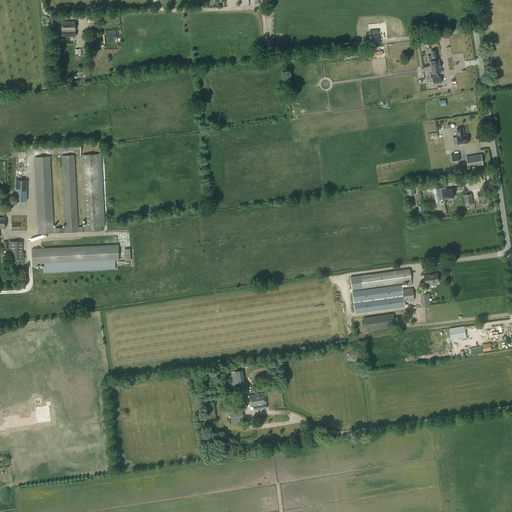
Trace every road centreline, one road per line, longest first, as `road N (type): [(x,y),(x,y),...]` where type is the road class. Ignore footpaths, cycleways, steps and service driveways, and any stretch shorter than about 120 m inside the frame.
road 1 (track): [(41,0),(52,18),(256,7),(266,47),(276,51),(476,27)]
road 2 (unknown): [(0,336),(90,314),(100,382),(87,412),(0,428)]
road 3 (unclassified): [(511,264),(472,0)]
road 4 (unknown): [(104,233),(14,233),(10,202)]
